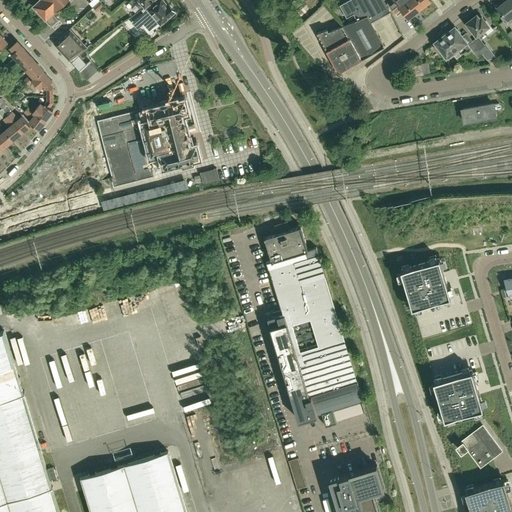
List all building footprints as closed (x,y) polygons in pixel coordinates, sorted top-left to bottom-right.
[(39,0),(34,5),(45,17),(43,18),(51,27),(59,20),(52,13),(54,11),(66,0),(39,0)] [(130,0),(129,1),(132,6),(135,3),(141,10),(152,0),(130,0)] [(156,27),(169,16),(171,17),(173,17),(176,15),(176,12),(168,2),(167,3),(164,0),(158,0),(146,11),(157,24),(155,25),(156,27)] [(367,17),(371,23),(390,12),(383,0),(349,0),(339,5),(347,19),(353,15),(357,21),(367,17)] [(408,18),(419,9),(411,0),(391,0),(388,3),(396,13),(401,9),(408,18)] [(429,0),(411,0),(419,9),(430,1),(429,0)] [(511,1),(511,0),(506,0),(498,7),(504,15),(501,17),(507,26),(511,21),(511,1)] [(98,10),(100,8),(103,5),(100,1),(95,6),(98,10)] [(314,12),(307,4),(295,14),(302,22),(314,12)] [(477,37),(477,38),(485,31),(487,34),(493,30),(486,21),(485,22),(480,16),(478,18),(476,15),(465,24),(469,29),(470,28),(477,37)] [(367,17),(357,21),(328,32),(327,29),(317,33),(338,72),(340,71),(342,71),(345,70),(345,69),(384,47),(371,23),(367,17)] [(471,49),(455,27),(447,33),(452,40),(450,42),(456,50),(457,49),(460,53),(465,49),(467,52),(471,49)] [(69,61),(78,54),(87,48),(84,44),(78,37),(70,29),(54,44),(69,61)] [(456,50),(450,42),(452,40),(447,33),(446,34),(444,34),(442,35),(442,37),(435,43),(446,58),(453,53),(456,58),(461,54),(460,53),(457,49),(456,50)] [(477,37),(472,40),(479,49),(483,45),(477,38),(477,37)] [(479,49),(472,40),(467,44),(474,52),(479,49)] [(11,69),(28,53),(17,41),(11,47),(15,51),(12,53),(16,57),(8,64),(11,69)] [(485,44),(479,49),(486,59),(495,57),(485,44)] [(15,72),(15,73),(23,65),(27,69),(36,61),(29,53),(28,53),(11,69),(15,72)] [(90,61),(87,63),(78,54),(69,61),(76,67),(86,78),(87,80),(98,69),(90,61)] [(28,85),(33,80),(44,71),(44,70),(36,61),(27,69),(31,73),(24,80),(28,85)] [(423,74),(421,64),(412,66),(413,76),(417,75),(420,75),(423,74)] [(52,80),(44,71),(33,80),(40,88),(43,85),(47,90),(47,89),(47,94),(53,94),(53,88),(49,83),(52,80)] [(11,92),(7,87),(3,91),(10,100),(16,95),(12,91),(11,92)] [(25,95),(20,91),(16,95),(21,99),(25,95)] [(45,120),(53,111),(52,110),(49,108),(53,103),(53,97),(48,97),(48,101),(47,102),(43,106),(40,103),(33,111),(45,120)] [(189,137),(185,121),(184,121),(182,113),(188,112),(185,98),(150,108),(140,110),(97,120),(101,137),(122,132),(124,139),(103,144),(112,178),(111,178),(113,188),(154,178),(152,169),(200,157),(196,144),(191,145),(189,138),(189,137)] [(497,117),(494,102),(461,108),(464,123),(497,117)] [(22,132),(30,126),(22,116),(18,119),(8,106),(4,110),(22,132)] [(45,120),(33,111),(28,107),(24,111),(32,118),(29,122),(39,129),(46,121),(45,120)] [(6,129),(14,139),(22,132),(4,110),(3,108),(0,110),(0,114),(10,126),(6,129)] [(12,140),(5,131),(1,134),(0,132),(0,141),(4,147),(12,140)] [(217,171),(216,168),(200,172),(203,184),(220,180),(217,171)] [(363,401),(316,247),(307,250),(300,226),(265,237),(267,245),(271,260),(266,262),(281,310),(270,313),(271,317),(268,317),(270,326),(299,420),(322,413),(326,426),(336,423),(332,410),(363,401)] [(439,258),(401,269),(412,308),(451,297),(439,258)] [(511,276),(503,278),(505,285),(506,287),(508,294),(511,293),(511,276)] [(0,399),(23,392),(4,331),(0,331),(0,399)] [(472,370),(433,381),(445,419),(483,408),(472,370)] [(0,502),(52,486),(37,437),(23,392),(0,399),(0,502)] [(122,426),(130,425),(127,404),(119,404),(122,426)] [(462,442),(460,444),(457,446),(461,452),(467,448),(481,467),(496,456),(476,430),(462,441),(462,442)] [(360,436),(360,448),(373,448),(373,436),(360,436)] [(186,511),(168,451),(81,478),(91,511),(186,511)] [(349,474),(331,479),(340,511),(379,511),(373,491),(383,488),(377,465),(355,472),(355,470),(348,472),(349,474)] [(53,468),(47,470),(51,482),(57,480),(53,468)] [(511,511),(511,507),(504,479),(465,490),(471,511),(511,511)] [(59,511),(52,486),(0,502),(0,511),(59,511)]
